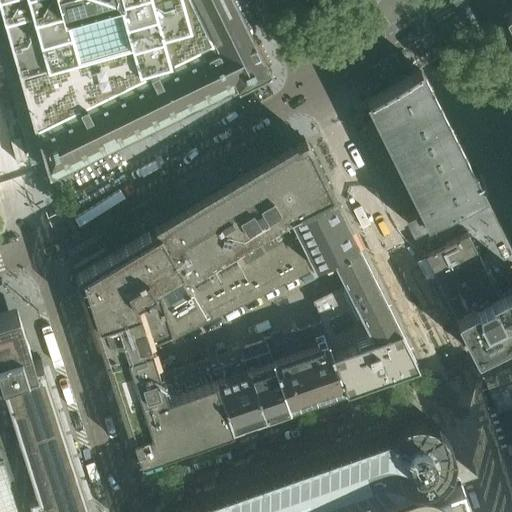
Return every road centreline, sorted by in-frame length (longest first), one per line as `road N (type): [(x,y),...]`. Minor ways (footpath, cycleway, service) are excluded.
road 1 (residential): [(122,502),(460,375),(312,85)]
road 2 (residential): [(33,247),(312,85)]
road 3 (residential): [(122,502),(33,247)]
road 4 (residential): [(312,85),(424,19)]
